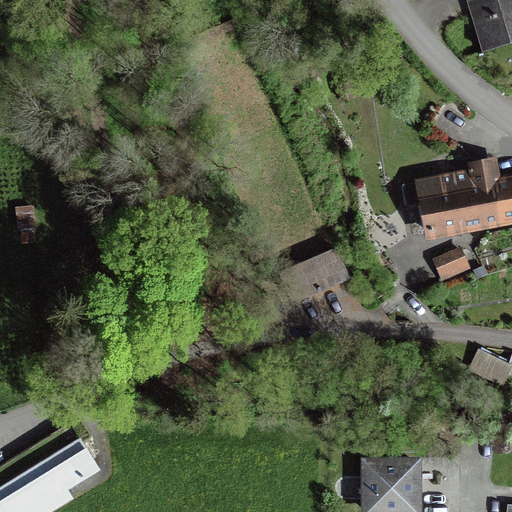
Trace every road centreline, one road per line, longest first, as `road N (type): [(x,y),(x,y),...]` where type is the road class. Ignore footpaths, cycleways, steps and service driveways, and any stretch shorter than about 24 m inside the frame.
road 1 (residential): [(511,339),(394,328),(247,338),(168,354),(0,423)]
road 2 (residential): [(511,126),(459,88),(384,0)]
